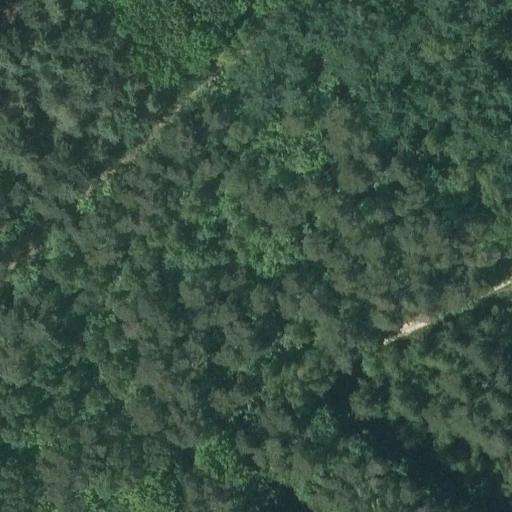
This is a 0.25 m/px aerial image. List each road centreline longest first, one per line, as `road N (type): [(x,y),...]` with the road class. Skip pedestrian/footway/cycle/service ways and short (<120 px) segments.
road 1 (track): [(511,280),(60,511)]
road 2 (track): [(71,194),(276,0)]
